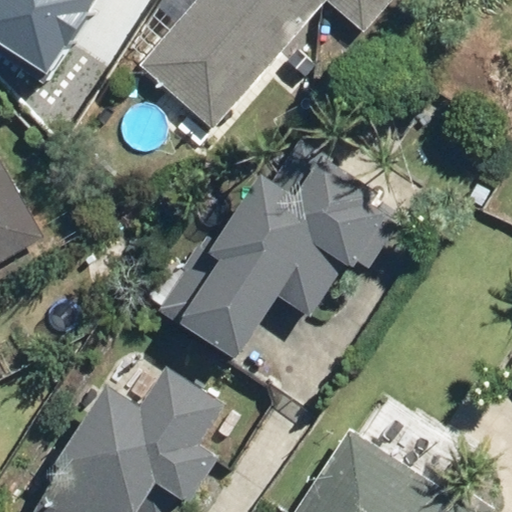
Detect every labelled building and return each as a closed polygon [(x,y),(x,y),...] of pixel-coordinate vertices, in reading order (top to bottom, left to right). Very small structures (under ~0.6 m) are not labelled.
[(0,0),(0,38),(54,73),(101,0),(0,0)] [(370,33),(396,0),(201,0),(145,64),(218,128),(331,1),(370,33)] [(328,160),(321,170),(279,143),(166,315),(240,363),(286,292),(326,318),(399,207),(328,160)] [(0,263),(46,238),(0,155),(0,263)] [(148,410),(112,389),(37,511),(139,511),(158,481),(197,506),(226,460),(206,447),(233,401),(172,367),(148,410)] [(353,432),(300,511),(461,511),(465,507),(353,432)]
